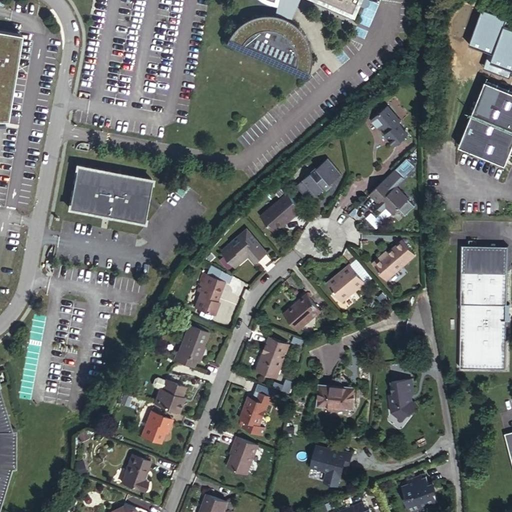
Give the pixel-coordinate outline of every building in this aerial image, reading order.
[(264,0),(267,1),(277,4),(278,0),(329,0),(353,11),(358,0),(362,0),(264,0)] [(278,0),(277,4),(275,13),(280,14),(285,16),(291,19),(299,0),(278,0)] [(306,37),(300,26),(291,19),(285,16),(280,14),(275,13),(270,12),(259,13),(247,18),(235,27),(230,34),(227,41),(306,73),(308,66),(310,58),(309,45),(306,37)] [(511,95),(480,82),(453,147),(501,165),(506,153),(511,155),(511,95)] [(383,107),(365,123),(374,133),(377,131),(383,136),(380,138),(391,150),(405,138),(394,126),(396,123),(383,107)] [(325,161),(301,183),(309,191),(304,195),(305,196),(310,202),(339,177),(325,161)] [(150,182),(74,168),(67,211),(142,225),(150,182)] [(309,191),(301,183),(295,190),(303,198),(305,196),(304,195),(309,191)] [(380,185),(372,192),(379,200),(380,199),(386,193),(386,192),(380,185)] [(372,192),(356,207),(365,218),(366,219),(368,217),(373,222),(379,228),(385,223),(394,214),(380,199),(379,200),(372,192)] [(302,214),(286,196),(260,218),(274,235),(293,219),(294,220),(302,214)] [(394,214),(385,223),(391,230),(401,221),(394,214)] [(365,218),(363,219),(369,226),(373,222),(368,217),(366,219),(365,218)] [(232,247),(222,256),(232,268),(245,257),(252,265),(264,256),(245,233),(231,245),(232,247)] [(376,258),(367,265),(381,283),(410,258),(398,244),(378,261),(376,258)] [(366,280),(371,276),(354,257),(349,261),(366,280)] [(329,279),(321,285),(336,302),(350,291),(351,293),(360,286),(346,268),(331,280),(329,279)] [(502,309),(506,307),(503,304),(503,273),(457,273),(456,369),(502,369),(502,321),(505,319),(502,317),(502,309)] [(196,292),(190,307),(209,315),(213,306),(209,305),(218,280),(202,274),(199,283),(195,281),(191,290),(196,292)] [(300,298),(281,314),(295,331),(314,315),(300,298)] [(171,353),(169,360),(188,367),(191,360),(193,360),(203,333),(183,326),(173,353),(171,353)] [(266,338),(255,368),(274,375),(285,345),(266,338)] [(146,387),(153,390),(156,391),(160,381),(151,378),(148,378),(144,385),(146,387)] [(335,378),(333,396),(367,399),(368,380),(335,378)] [(393,395),(396,412),(407,420),(413,411),(415,411),(420,404),(413,399),(413,396),(414,396),(414,393),(417,392),(415,378),(395,381),(397,394),(393,395)] [(153,390),(148,403),(173,412),(177,404),(173,403),(179,388),(160,380),(160,381),(156,391),(153,390)] [(239,420),(244,421),(259,427),(270,398),(256,393),(253,400),(248,398),(245,405),(248,406),(247,410),(243,410),(239,420)] [(116,394),(114,400),(121,403),(124,396),(116,394)] [(0,499),(10,469),(14,469),(13,427),(9,427),(0,402),(0,499)] [(146,408),(145,412),(154,416),(157,412),(146,408)] [(145,412),(136,435),(155,444),(159,433),(161,434),(167,421),(154,416),(145,412)] [(244,421),(240,430),(261,437),(265,429),(259,427),(244,421)] [(79,430),(70,434),(74,444),(83,440),(79,430)] [(511,478),(511,431),(501,434),(511,478)] [(256,446),(233,437),(230,447),(233,448),(226,468),(245,475),(256,446)] [(321,449),(314,447),(308,467),(325,472),(322,483),(334,487),(337,476),(339,476),(341,465),(346,467),(350,456),(334,451),(334,454),(320,450),(321,449)] [(127,453),(116,483),(139,492),(143,481),(139,479),(146,461),(127,453)] [(399,494),(404,508),(415,503),(417,506),(434,500),(430,488),(432,487),(429,478),(424,480),(422,473),(398,482),(401,493),(399,494)] [(200,504),(197,511),(216,511),(217,511),(221,511),(226,500),(203,491),(199,503),(200,504)]
